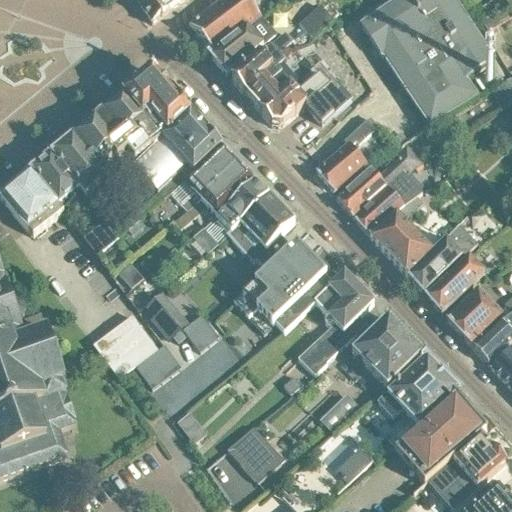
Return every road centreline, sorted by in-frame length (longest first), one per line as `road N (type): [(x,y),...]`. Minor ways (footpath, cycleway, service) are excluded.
road 1 (residential): [(511,423),(242,131),(150,41),(122,32)]
road 2 (residential): [(0,132),(122,32)]
